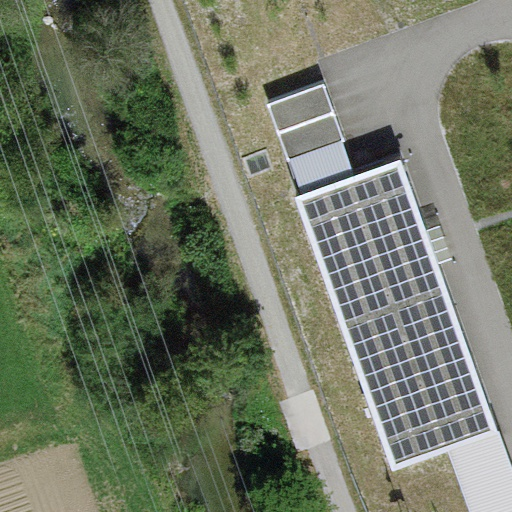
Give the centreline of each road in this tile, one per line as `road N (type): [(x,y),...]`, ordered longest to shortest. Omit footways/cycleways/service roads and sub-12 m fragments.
road 1 (track): [(153,0),(332,511)]
road 2 (unknown): [(511,368),(449,210)]
